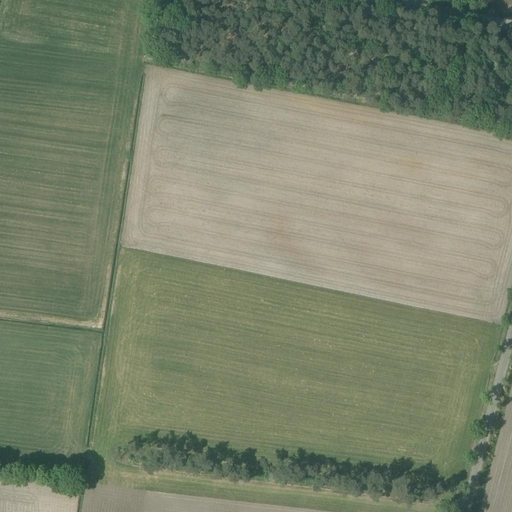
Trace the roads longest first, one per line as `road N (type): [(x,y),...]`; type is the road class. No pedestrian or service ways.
road 1 (unclassified): [(467,511),(511,341)]
road 2 (unclassified): [(381,0),(511,28)]
